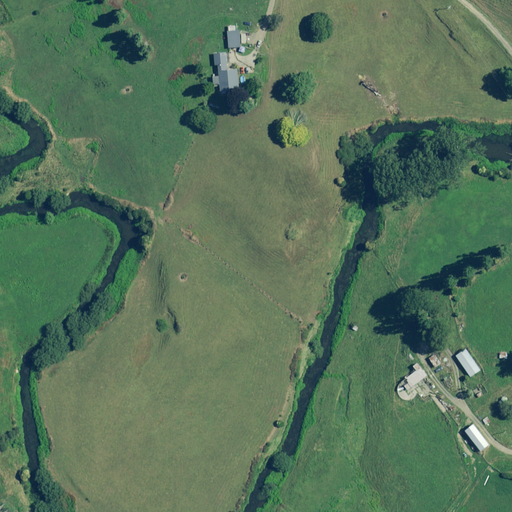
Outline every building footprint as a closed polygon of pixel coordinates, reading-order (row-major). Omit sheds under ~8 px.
[(239,30),(227,31),(228,48),(240,47),(239,30)] [(229,52),(226,53),(214,53),(214,65),(218,65),(218,77),(212,77),(213,85),(220,84),(220,91),(237,90),(236,70),(227,70),(226,62),(230,62),(229,52)] [(480,370),(465,349),(455,356),(470,377),(480,370)] [(433,353),(427,358),(435,368),(441,363),(433,353)] [(427,375),(417,363),(412,366),(416,371),(401,383),(407,391),(427,375)] [(487,392),(481,386),(473,392),(479,399),(487,392)] [(489,445),(473,425),(465,431),(480,451),(489,445)]
